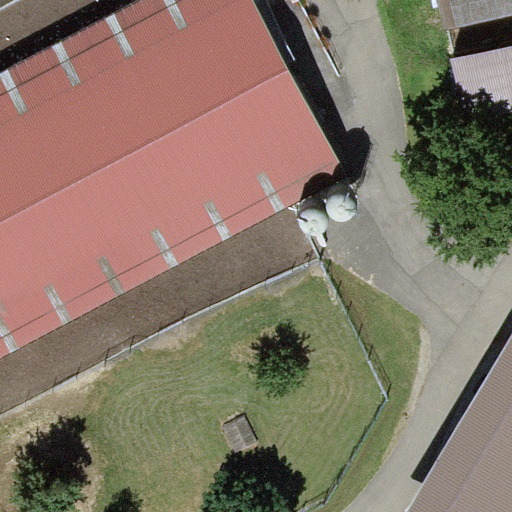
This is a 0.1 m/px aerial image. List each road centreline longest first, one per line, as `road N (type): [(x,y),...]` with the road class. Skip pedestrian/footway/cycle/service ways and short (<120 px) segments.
road 1 (track): [(325,0),(361,82),(396,211),(470,337)]
road 2 (track): [(375,511),(470,337),(511,283)]
